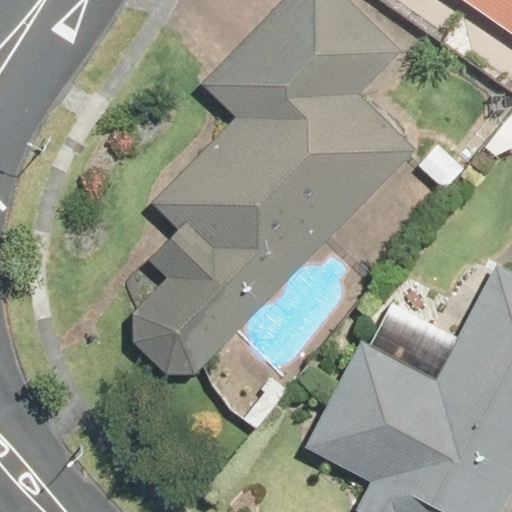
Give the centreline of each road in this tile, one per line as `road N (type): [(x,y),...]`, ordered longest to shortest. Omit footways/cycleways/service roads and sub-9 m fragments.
road 1 (residential): [(0,394),(87,511)]
road 2 (tertiary): [(55,0),(0,134)]
